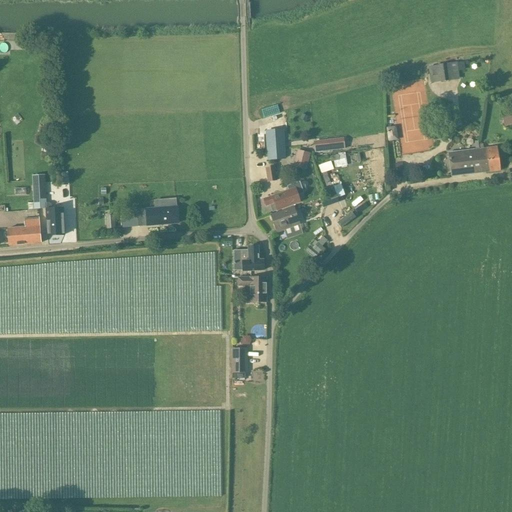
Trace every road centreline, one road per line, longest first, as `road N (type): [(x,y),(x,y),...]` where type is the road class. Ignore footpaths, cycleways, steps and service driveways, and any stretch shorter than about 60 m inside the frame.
road 1 (residential): [(270,319),(396,192),(479,177)]
road 2 (residential): [(253,228),(0,254)]
road 3 (unclassified): [(253,228),(241,0)]
road 4 (unclassified): [(263,511),(270,319)]
